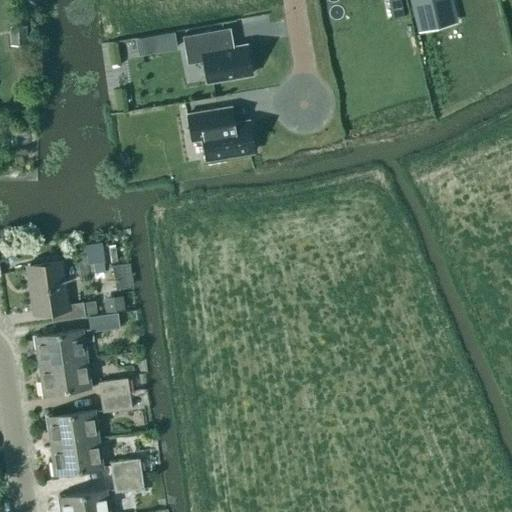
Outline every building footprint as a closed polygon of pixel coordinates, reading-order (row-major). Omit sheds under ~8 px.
[(400,0),(388,0),(392,20),(404,18),(400,0)] [(451,0),(410,0),(418,30),(444,24),(441,11),(453,8),(451,0)] [(26,26),(10,27),(11,46),(27,45),(26,26)] [(252,74),(246,44),(233,47),(230,27),(182,35),(187,64),(203,61),(207,82),(252,74)] [(174,32),(157,35),(160,52),(177,49),(174,32)] [(252,153),(248,122),(233,124),(231,107),(187,113),(190,140),(201,139),(204,159),(252,153)] [(104,239),(91,242),(93,256),(107,253),(104,239)] [(115,244),(108,245),(111,262),(118,261),(115,244)] [(129,263),(112,265),(115,289),(132,287),(129,263)] [(70,304),(65,264),(25,270),(31,310),(49,307),(52,322),(86,317),(86,316),(83,302),(70,304)] [(122,295),(103,297),(105,311),(124,309),(122,295)] [(95,300),(83,302),(86,316),(88,316),(97,315),(95,300)] [(88,316),(90,332),(120,328),(118,312),(97,315),(88,316)] [(39,364),(86,357),(81,329),(35,336),(39,364)] [(86,357),(39,364),(43,393),(90,386),(86,357)] [(129,392),(127,378),(99,382),(101,396),(129,392)] [(101,396),(103,412),(132,408),(129,392),(101,396)] [(51,445),(98,438),(94,410),(47,417),(51,445)] [(102,467),(98,438),(51,445),(55,474),(102,467)] [(141,472),(139,458),(111,462),(113,476),(141,472)] [(113,476),(115,492),(143,488),(141,472),(113,476)] [(60,511),(109,511),(106,490),(59,497),(60,511)]
